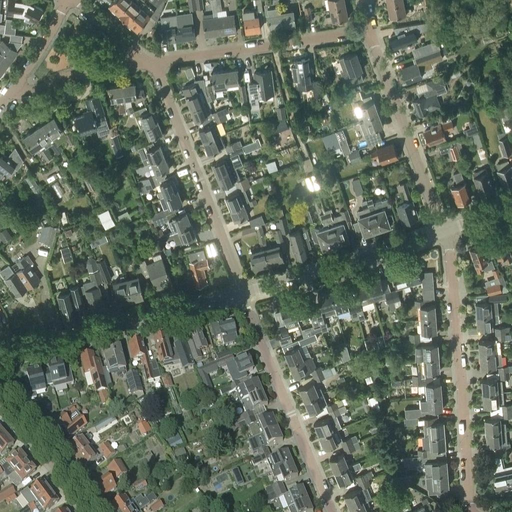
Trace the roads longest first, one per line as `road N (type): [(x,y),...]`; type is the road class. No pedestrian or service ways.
road 1 (residential): [(468,511),(442,231)]
road 2 (residential): [(242,293),(159,77),(146,63)]
road 3 (residential): [(0,355),(242,293)]
road 4 (residential): [(333,511),(242,293)]
road 5 (residential): [(146,63),(369,31)]
road 6 (residential): [(442,231),(369,31)]
road 7 (residential): [(242,293),(442,231)]
road 8 (residential): [(90,511),(0,397)]
road 9 (residential): [(14,85),(29,91),(146,63)]
